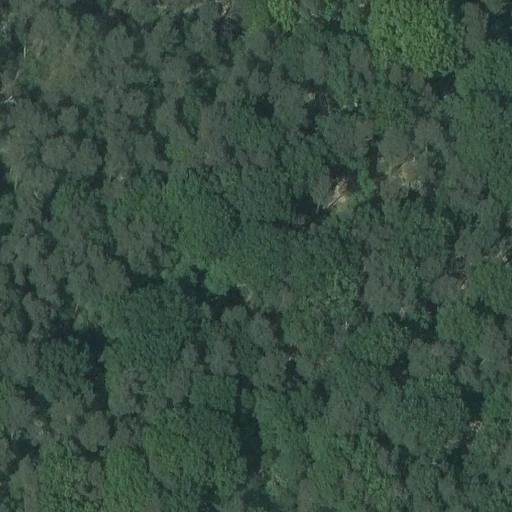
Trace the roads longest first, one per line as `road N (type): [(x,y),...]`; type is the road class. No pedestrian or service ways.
road 1 (track): [(511,156),(302,0)]
road 2 (unknown): [(376,0),(412,55),(511,90)]
